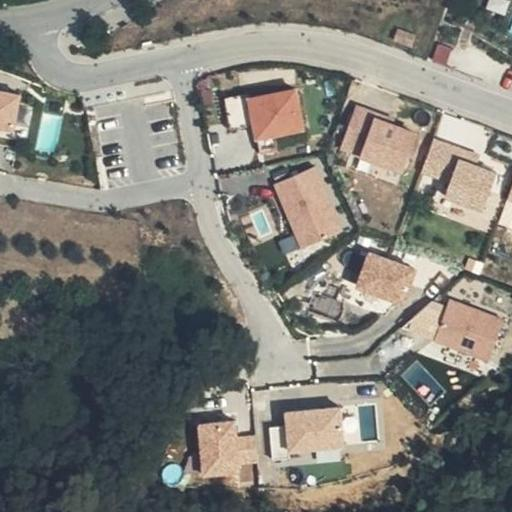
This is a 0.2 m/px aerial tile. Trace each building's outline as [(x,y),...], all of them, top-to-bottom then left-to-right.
[(0,126),(15,130),(24,90),(0,84),(0,126)] [(302,86),(251,90),(256,135),(306,131),(302,86)] [(252,120),(249,93),(229,95),(232,122),(252,120)] [(342,146),(406,169),(421,126),(357,103),(342,146)] [(449,182),(447,136),(427,136),(429,183),(449,182)] [(450,159),(452,204),(494,202),(492,157),(450,159)] [(319,162),(275,180),(303,246),(347,227),(319,162)] [(357,283),(407,301),(420,263),(370,246),(357,283)] [(430,294),(412,322),(431,334),(449,306),(430,294)] [(457,306),(459,354),(501,352),(499,304),(457,306)] [(271,423),(274,453),(348,446),(344,401),(287,406),(289,421),(271,423)] [(204,470),(242,468),(241,457),(261,456),(259,430),(240,431),(239,413),(200,416),(204,470)]
